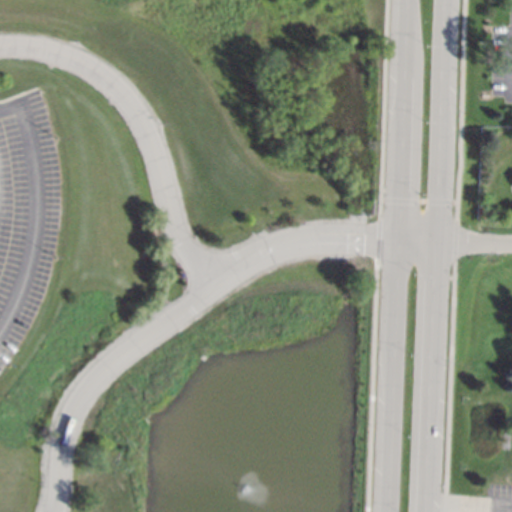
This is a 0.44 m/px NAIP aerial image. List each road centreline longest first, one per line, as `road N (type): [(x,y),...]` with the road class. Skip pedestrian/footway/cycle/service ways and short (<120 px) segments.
road 1 (primary): [(393,239),(382,511)]
road 2 (primary): [(425,511),(436,241)]
road 3 (primary): [(436,241),(445,0)]
road 4 (primary): [(401,77),(393,239)]
